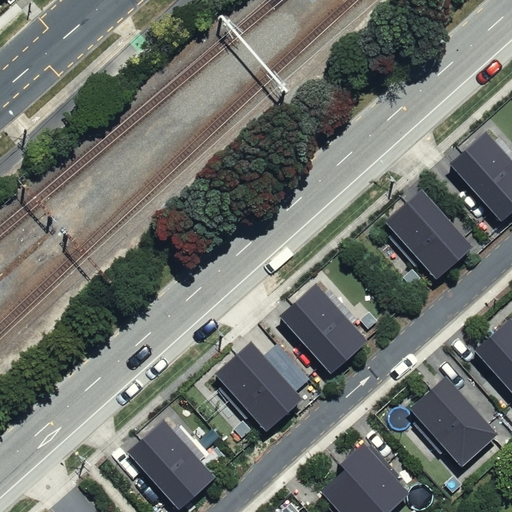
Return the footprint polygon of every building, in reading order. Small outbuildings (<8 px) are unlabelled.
[(482,130),(446,162),(498,220),(511,207),(511,153),(499,139),(494,143),(482,130)] [(469,246),(417,187),(380,219),(432,278),(469,246)] [(418,278),(410,269),(401,276),(410,286),(418,278)] [(311,280),(275,312),(328,372),(364,340),(351,325),(356,320),(329,289),(323,294),(311,280)] [(376,322),(367,313),(359,320),(368,330),(376,322)] [(511,323),(505,316),(469,347),(511,395),(511,323)] [(299,398),(247,339),(210,371),(262,430),(299,398)] [(493,432),(441,374),(405,406),(457,465),(493,432)] [(170,429),(160,417),(124,450),(175,508),(211,476),(197,461),(203,456),(176,424),(170,429)] [(249,430),(240,421),(232,428),(241,438),(249,430)] [(338,466),(314,486),(336,511),(380,511),(406,492),(396,481),(400,478),(369,443),(365,447),(359,440),(334,461),(338,466)] [(223,457),(215,447),(206,455),(215,464),(223,457)] [(460,485),(452,476),(443,484),(451,493),(460,485)]
